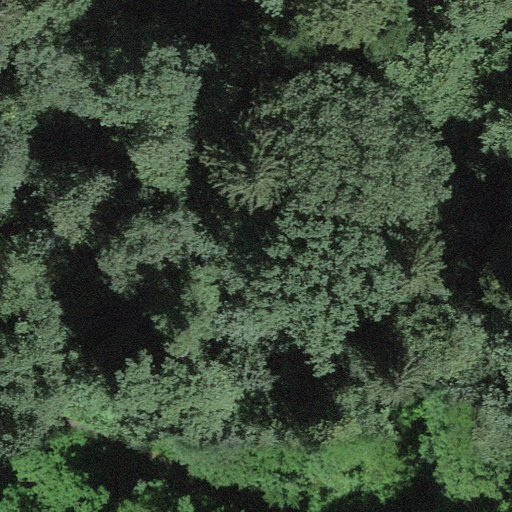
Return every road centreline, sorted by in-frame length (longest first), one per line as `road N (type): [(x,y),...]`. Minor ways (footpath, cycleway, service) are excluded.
road 1 (track): [(0,392),(204,236),(320,159),(438,0)]
road 2 (track): [(275,511),(0,394)]
